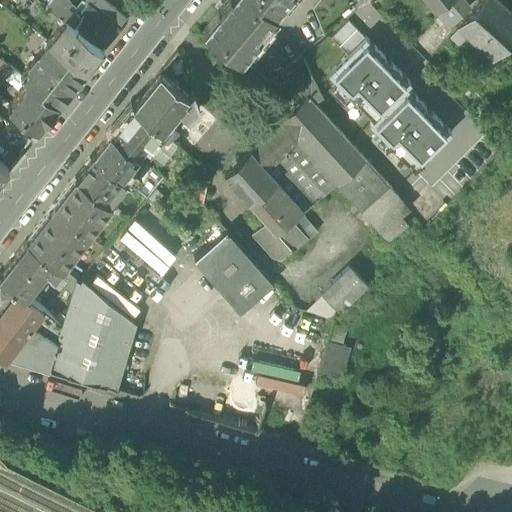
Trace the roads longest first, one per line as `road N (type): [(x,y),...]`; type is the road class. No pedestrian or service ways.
road 1 (residential): [(442,511),(0,379)]
road 2 (secondary): [(0,228),(179,0)]
